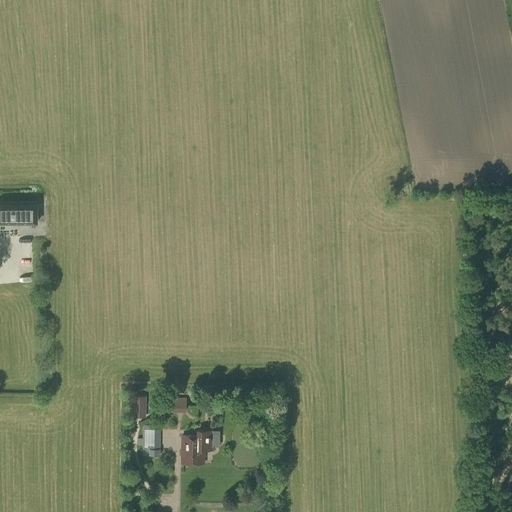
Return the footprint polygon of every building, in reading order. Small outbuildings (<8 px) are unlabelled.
[(0,223),(38,223),(38,201),(0,201),(0,223)] [(135,416),(145,416),(145,396),(134,396),(135,416)] [(186,412),(186,398),(169,397),(168,412),(186,412)] [(143,424),(143,438),(137,438),(137,444),(143,444),(143,455),(160,455),(160,429),(158,429),(158,425),(143,424)] [(213,442),(213,431),(196,431),(196,436),(183,436),(182,450),(181,450),(181,454),(183,454),(182,463),(205,463),(206,450),(213,451),(213,446),(214,446),(214,442),(213,442)]
